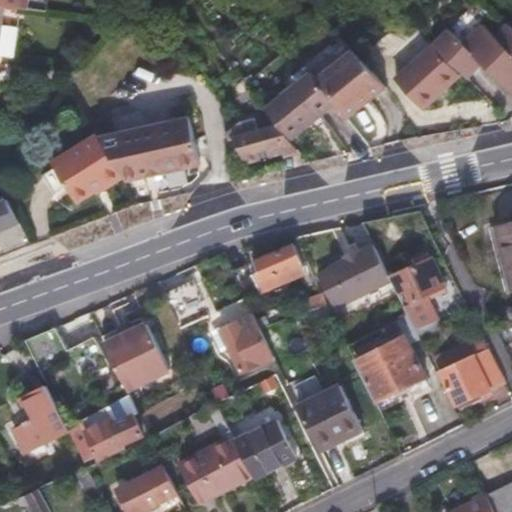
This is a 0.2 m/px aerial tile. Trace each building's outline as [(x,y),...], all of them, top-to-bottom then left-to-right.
[(5,7),(0,6),(0,56),(14,59),(18,29),(3,27),(5,7)] [(480,66),(510,95),(511,92),(511,25),(505,20),(488,38),(478,28),(461,46),(446,31),(431,45),(433,47),(461,75),(466,80),(480,66)] [(461,75),(433,47),(398,82),(426,110),(461,75)] [(335,105),(349,123),(388,90),(353,52),(317,83),(335,105)] [(335,105),(317,83),(309,73),(265,110),(267,113),(280,129),(290,141),(335,105)] [(267,113),(265,110),(248,90),(242,95),(260,118),(267,113)] [(124,178),(126,183),(199,167),(190,116),(99,138),(124,178)] [(235,141),(247,162),(291,150),(287,144),(290,141),(280,129),(235,141)] [(124,178),(99,138),(97,135),(53,163),(56,168),(67,186),(76,201),(94,190),(107,182),(110,187),(124,178)] [(54,194),(67,186),(56,168),(43,176),(54,194)] [(97,195),(110,187),(107,182),(94,190),(97,195)] [(9,201),(0,204),(0,230),(20,223),(9,201)] [(511,291),(511,227),(500,230),(511,292),(511,291)] [(259,282),(300,264),(291,244),(254,260),(258,270),(255,272),(259,282)] [(328,267),(330,269),(312,278),(328,310),(346,301),(344,298),(387,277),(371,245),(328,267)] [(412,318),(433,312),(418,280),(437,271),(425,246),(386,265),(397,286),(393,288),(405,311),(408,309),(412,318)] [(232,271),(242,290),(257,282),(248,263),(232,271)] [(295,305),(317,295),(309,279),(312,278),(305,264),(295,269),(305,288),(290,295),(295,305)] [(195,280),(166,293),(180,321),(209,307),(195,280)] [(405,311),(393,288),(374,297),(386,320),(405,311)] [(317,295),(295,305),(304,322),(325,312),(317,295)] [(275,357),(258,323),(249,327),(244,318),(221,329),(242,373),(275,357)] [(56,327),(27,340),(42,371),(44,374),(72,358),(56,327)] [(119,333),(123,341),(133,336),(129,328),(119,333)] [(104,350),(128,396),(169,375),(146,329),(133,336),(123,341),(104,350)] [(351,356),(371,396),(421,371),(402,331),(351,356)] [(502,381),(479,334),(449,349),(451,353),(429,364),(450,407),(502,381)] [(64,415),(44,374),(42,371),(19,383),(29,405),(24,408),(34,431),(64,415)] [(294,395),(314,435),(333,426),(336,433),(357,423),(334,375),(294,395)] [(216,402),(229,396),(223,386),(211,392),(214,398),(216,402)] [(34,431),(24,408),(10,415),(21,438),(34,431)] [(231,432),(252,475),(294,453),(272,411),(231,432)] [(88,466),(100,461),(98,455),(139,435),(131,416),(112,426),(108,420),(87,430),(85,425),(71,431),(88,466)] [(314,435),(317,443),(336,433),(333,426),(314,435)] [(252,475),(231,432),(229,428),(175,455),(199,502),(252,475)] [(140,511),(177,495),(163,465),(116,487),(127,511),(140,511)] [(511,511),(511,482),(488,495),(496,511),(511,511)] [(50,511),(54,510),(43,487),(29,493),(38,511),(50,511)] [(496,511),(488,495),(485,490),(475,495),(477,499),(454,511),(496,511)]
